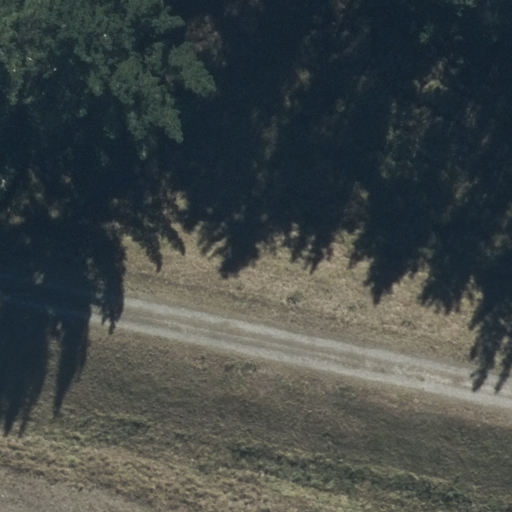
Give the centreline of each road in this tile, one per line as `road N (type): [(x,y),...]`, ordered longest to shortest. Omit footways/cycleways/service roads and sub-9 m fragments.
road 1 (track): [(0,292),(511,402)]
road 2 (track): [(511,259),(229,0)]
